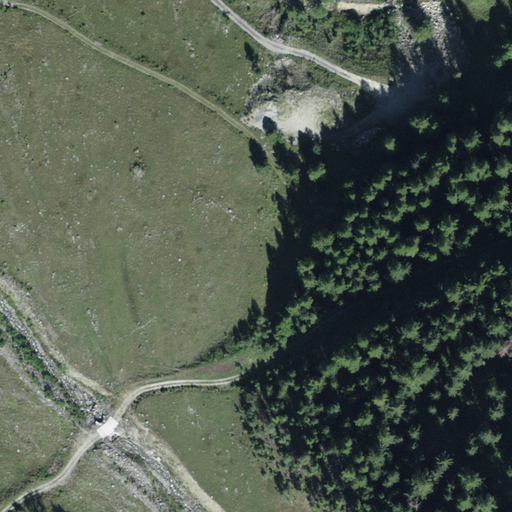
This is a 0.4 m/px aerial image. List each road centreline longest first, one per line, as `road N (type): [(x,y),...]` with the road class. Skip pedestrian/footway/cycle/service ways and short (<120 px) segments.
road 1 (track): [(511,240),(342,312),(303,347),(244,375),(137,392),(62,476),(6,511)]
road 2 (track): [(511,176),(346,208),(314,205),(258,140),(15,0)]
road 3 (track): [(369,85),(258,40),(216,0)]
